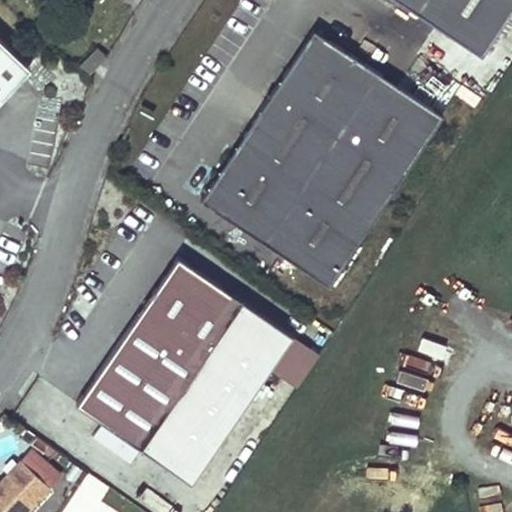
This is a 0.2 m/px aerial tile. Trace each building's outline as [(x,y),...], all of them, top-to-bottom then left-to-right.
[(511,0),(407,0),(486,52),(511,12),(511,0)] [(318,27),(207,196),(337,280),(447,112),(318,27)] [(0,99),(29,68),(0,40),(0,99)] [(95,47),(77,65),(87,74),(104,55),(95,47)] [(185,252),(87,400),(114,418),(106,430),(143,456),(152,443),(204,477),(301,329),(185,252)] [(26,511),(49,488),(20,460),(0,480),(0,511),(26,511)]
